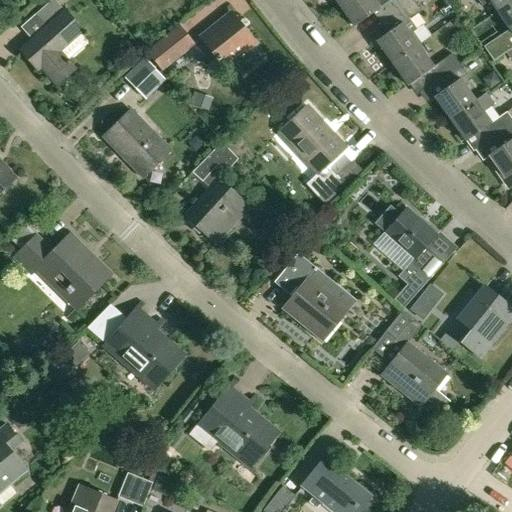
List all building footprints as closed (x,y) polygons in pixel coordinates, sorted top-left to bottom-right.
[(84,30),(56,0),(51,0),(37,14),(46,25),(20,49),(39,70),(42,67),(57,84),(76,67),(61,50),(84,30)] [(374,12),(381,22),(402,7),(411,0),(390,0),(380,8),(374,0),(343,0),(339,3),(354,26),(374,12)] [(377,40),(392,62),(418,44),(419,45),(422,43),(413,32),(418,29),(410,18),(421,10),(414,0),(411,0),(402,7),(381,22),(388,32),(377,40)] [(511,0),(478,0),(483,6),(491,1),(497,11),(511,0)] [(500,58),(507,53),(511,49),(511,0),(497,11),(510,29),(484,47),(494,62),(500,58)] [(230,13),(200,37),(224,68),(234,60),(245,74),(263,60),(251,46),(254,44),(230,13)] [(150,50),(163,67),(194,43),(181,26),(150,50)] [(410,84),(432,69),(439,78),(459,63),(453,54),(434,67),(419,45),(418,44),(392,62),(408,85),(410,84)] [(146,58),(126,78),(147,99),(167,80),(156,69),(157,69),(146,58)] [(446,88),(435,96),(451,118),(476,101),(476,100),(461,79),(467,74),(459,63),(439,78),(446,88)] [(214,98),(195,91),(190,105),(209,111),(214,98)] [(467,141),(487,126),(494,136),(511,123),(511,117),(507,111),(491,122),(484,112),(495,104),(487,92),(476,100),(476,101),(451,118),(467,141)] [(346,147),(308,106),(280,132),(318,173),(306,184),(326,205),(347,186),(327,165),(346,147)] [(171,150),(132,110),(104,136),(143,176),(171,150)] [(501,147),(490,154),(496,164),(493,166),(502,180),(506,178),(511,186),(511,123),(494,136),(501,147)] [(202,181),(203,180),(212,188),(187,216),(217,243),(250,206),(220,180),(239,159),(222,142),(192,172),(202,181)] [(358,155),(340,163),(346,177),(365,169),(358,155)] [(0,191),(16,177),(0,159),(0,191)] [(376,224),(387,232),(385,234),(413,260),(414,260),(399,276),(398,276),(409,285),(395,299),(404,308),(446,265),(427,248),(437,234),(438,235),(408,208),(402,215),(392,206),(376,224)] [(14,258),(32,275),(38,269),(78,308),(109,276),(84,252),(86,250),(71,235),(55,252),(37,234),(14,258)] [(299,254),(276,282),(294,297),(285,308),(324,340),(348,310),(356,301),(340,288),(327,277),(320,286),(310,278),(318,269),(299,254)] [(464,342),(481,356),(511,317),(511,307),(484,285),(458,318),(473,330),(464,342)] [(105,345),(140,376),(135,382),(147,393),(152,387),(155,389),(185,354),(155,329),(162,321),(160,319),(156,323),(141,309),(144,305),(142,303),(105,345)] [(403,311),(373,349),(392,364),(384,374),(422,404),(426,399),(427,398),(436,405),(444,396),(435,388),(446,374),(408,343),(419,329),(410,322),(413,319),(403,311)] [(66,351),(77,363),(89,352),(78,340),(66,351)] [(211,453),(220,442),(250,466),(278,430),(249,407),(256,398),(253,396),(249,400),(233,387),(236,383),(234,381),(190,437),(211,453)] [(0,503),(2,507),(18,494),(10,484),(27,471),(11,451),(22,443),(6,424),(0,429),(0,503)] [(303,484),(337,511),(357,511),(371,495),(325,458),(303,484)] [(128,472),(119,497),(142,504),(152,482),(128,472)] [(112,511),(117,500),(79,485),(68,511),(112,511)] [(284,486),(263,511),(265,511),(282,511),(296,496),(284,486)]
